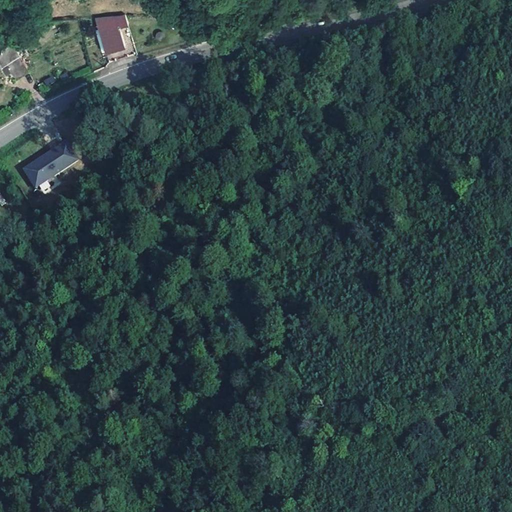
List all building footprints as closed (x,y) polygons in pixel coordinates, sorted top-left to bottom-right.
[(111,38),(107,39),(111,52),(130,46),(125,28),(132,26),(130,20),(129,17),(106,24),(111,38)] [(111,38),(106,24),(103,25),(107,39),(111,38)] [(35,69),(20,45),(2,57),(14,76),(18,73),(21,78),(35,69)] [(48,87),(56,80),(52,74),(43,81),(48,87)] [(78,160),(67,143),(24,171),(35,188),(78,160)]
